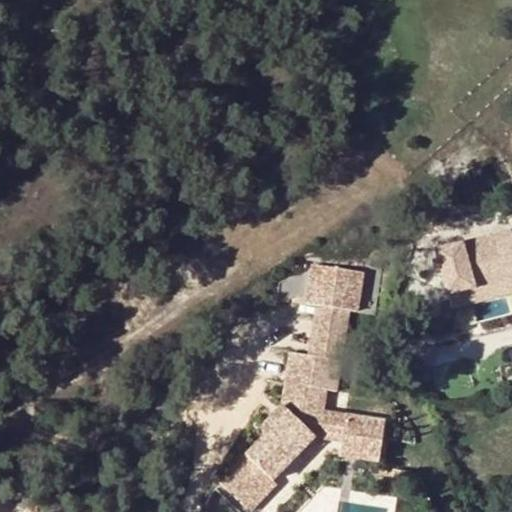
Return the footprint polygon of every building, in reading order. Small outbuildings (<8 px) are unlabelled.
[(511,286),(511,234),(446,256),(462,303),(511,286)] [(327,318),(358,322),(366,322),(370,283),(316,278),(312,317),(327,318)] [(358,322),(327,318),(322,368),(353,371),(358,322)] [(351,400),(353,371),(322,368),(302,366),(297,425),(290,434),(291,447),(275,466),(265,467),(241,495),(261,511),(288,511),(341,450),(361,452),(364,422),(344,420),(346,400),(351,400)] [(403,426),(364,422),(361,452),(359,467),(399,471),(403,426)]
